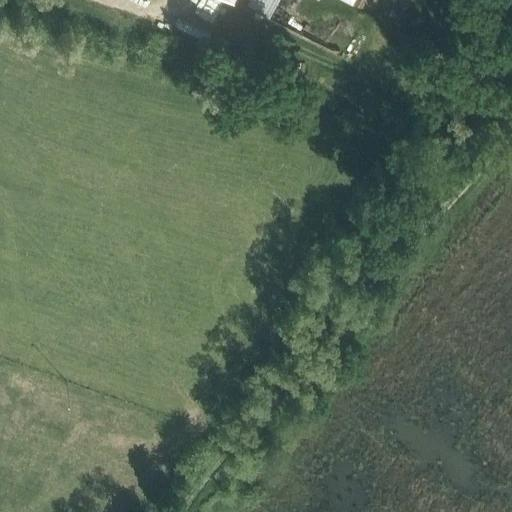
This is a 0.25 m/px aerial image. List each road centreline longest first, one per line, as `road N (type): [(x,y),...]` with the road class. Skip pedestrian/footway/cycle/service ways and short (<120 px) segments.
road 1 (track): [(511,125),(459,172),(177,511)]
road 2 (unclassified): [(363,31),(247,32),(126,0)]
road 3 (unclassified): [(511,80),(456,54),(363,31)]
